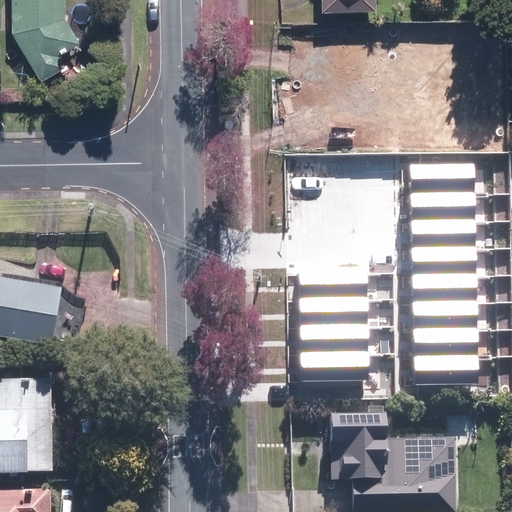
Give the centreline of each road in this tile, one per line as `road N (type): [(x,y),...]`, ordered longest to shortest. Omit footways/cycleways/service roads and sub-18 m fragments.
road 1 (tertiary): [(183,165),(188,511)]
road 2 (tertiary): [(183,165),(0,166)]
road 3 (residential): [(181,0),(183,165)]
